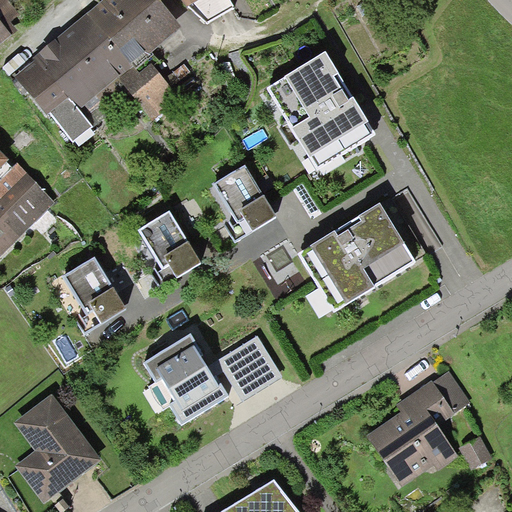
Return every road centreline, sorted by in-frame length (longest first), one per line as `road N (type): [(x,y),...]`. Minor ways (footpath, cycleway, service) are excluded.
road 1 (residential): [(125,511),(511,277)]
road 2 (track): [(167,0),(214,45),(249,38),(313,0)]
